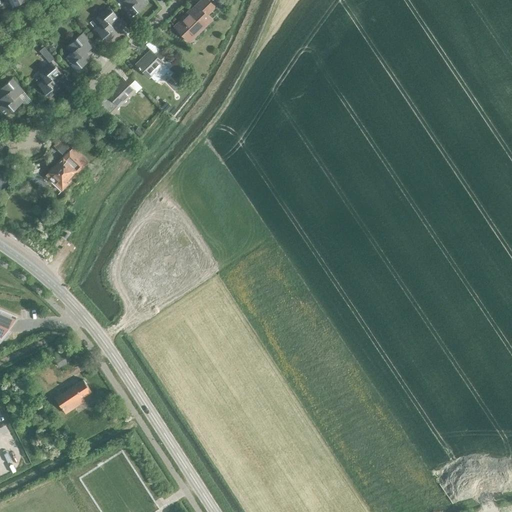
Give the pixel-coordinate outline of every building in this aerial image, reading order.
[(143,0),(124,0),(122,2),(133,15),(147,3),(143,0)] [(209,0),(200,0),(174,26),(189,42),(212,20),(208,15),(216,7),(209,0)] [(101,22),(94,28),(106,42),(117,32),(112,27),(116,24),(120,29),(126,24),(122,18),(120,20),(109,6),(96,17),(101,22)] [(86,52),(91,48),(80,35),(67,46),(72,52),(67,57),(78,70),(91,58),(86,52)] [(164,64),(169,59),(160,50),(155,55),(150,50),(136,64),(147,75),(161,62),(164,64)] [(55,83),(63,76),(51,63),(39,74),(44,79),(37,84),(49,98),(60,88),(55,83)] [(0,110),(6,117),(9,113),(23,101),(18,96),(23,91),(12,78),(0,88),(0,91),(3,95),(0,98),(0,102),(2,105),(0,106),(0,110)] [(128,97),(134,91),(122,78),(116,84),(117,85),(108,94),(105,91),(96,100),(99,103),(107,110),(111,107),(112,107),(113,107),(114,107),(115,107),(127,95),(128,97)] [(68,184),(66,182),(77,171),(79,173),(86,165),(69,150),(46,174),(51,180),(51,182),(60,190),(62,190),(68,184)] [(0,336),(1,337),(16,318),(0,311),(0,336)] [(60,366),(70,360),(64,351),(60,354),(59,352),(53,356),(60,366)] [(82,397),(91,392),(83,380),(55,398),(65,413),(84,400),(82,397)] [(52,492),(47,483),(37,490),(42,498),(52,492)]
